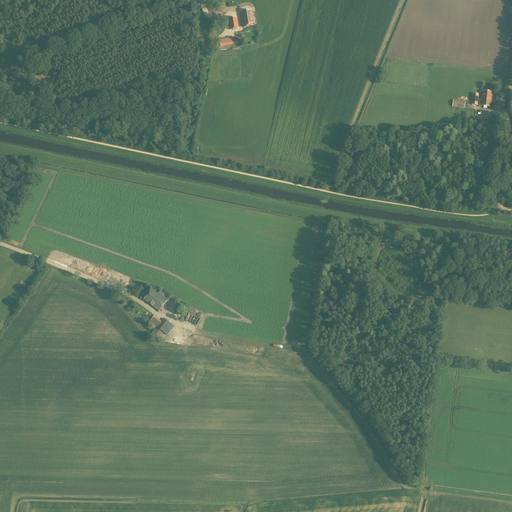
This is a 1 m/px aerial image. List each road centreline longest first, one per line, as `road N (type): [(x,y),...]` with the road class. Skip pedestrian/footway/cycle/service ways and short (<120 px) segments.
road 1 (unclassified): [(0,71),(185,0)]
road 2 (track): [(503,209),(511,82)]
